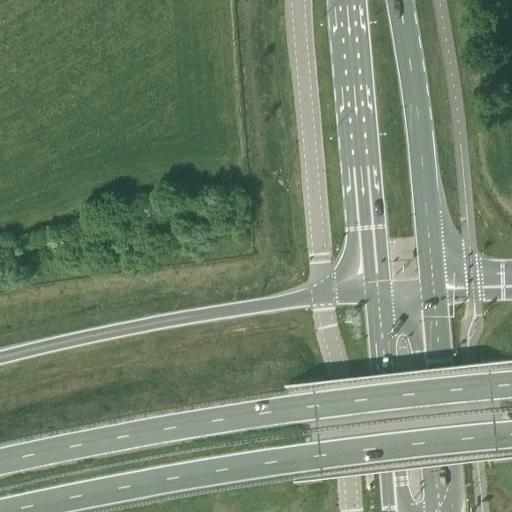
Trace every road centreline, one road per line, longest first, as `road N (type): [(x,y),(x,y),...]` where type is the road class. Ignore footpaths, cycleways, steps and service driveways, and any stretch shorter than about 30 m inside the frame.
road 1 (trunk): [(511,386),(315,405),(0,462)]
road 2 (trunk): [(15,511),(319,457),(511,437)]
road 3 (trunk): [(322,293),(0,358)]
road 4 (unclassified): [(298,0),(322,293)]
road 5 (primary): [(351,0),(372,290)]
road 6 (primary): [(436,286),(400,0)]
road 7 (primary): [(440,511),(436,286)]
road 8 (primary): [(372,290),(391,511)]
road 9 (unclassified): [(322,293),(340,379),(351,511)]
